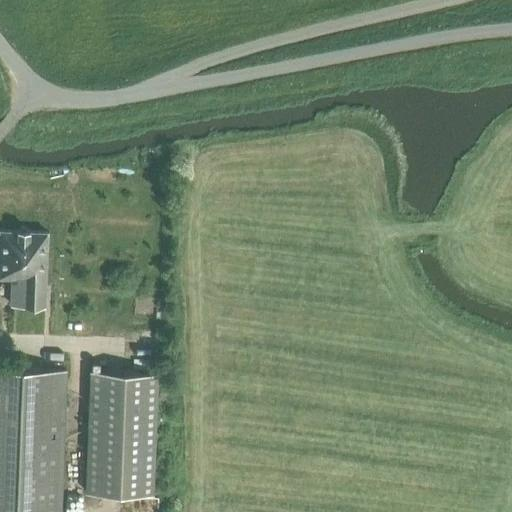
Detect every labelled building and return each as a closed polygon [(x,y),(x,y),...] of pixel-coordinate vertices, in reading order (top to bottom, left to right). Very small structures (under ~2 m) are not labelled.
[(7,215),(22,216),(23,204),(8,204),(7,215)] [(0,229),(0,276),(22,278),(21,304),(45,305),(47,231),(29,230),(29,229),(18,229),(18,230),(0,229)] [(0,511),(61,511),(67,369),(0,366),(0,511)] [(85,491),(152,493),(157,372),(90,369),(85,491)] [(151,499),(150,511),(159,511),(160,500),(151,499)]
